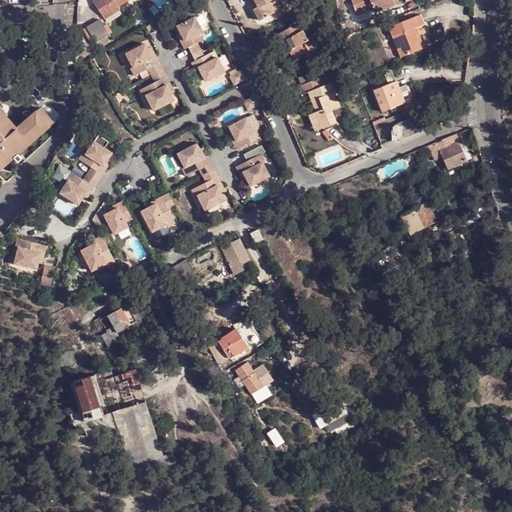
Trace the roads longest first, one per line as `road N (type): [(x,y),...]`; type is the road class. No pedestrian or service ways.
road 1 (residential): [(215,0),(310,186)]
road 2 (residential): [(310,186),(489,114)]
road 3 (residential): [(172,258),(310,186)]
